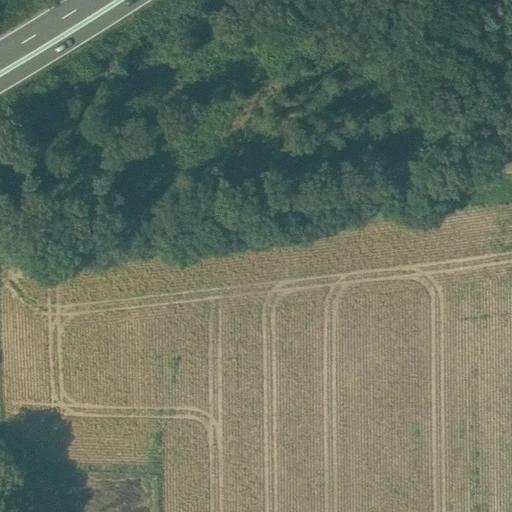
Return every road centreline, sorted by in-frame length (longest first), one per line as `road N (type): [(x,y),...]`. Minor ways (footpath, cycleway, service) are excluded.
road 1 (unclassified): [(0,237),(402,170),(511,172)]
road 2 (trunk): [(0,83),(133,0)]
